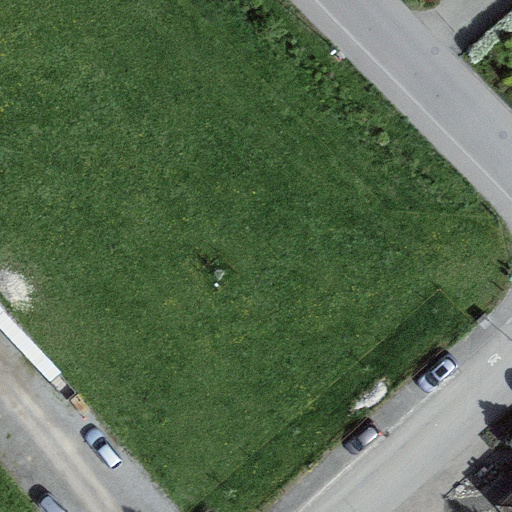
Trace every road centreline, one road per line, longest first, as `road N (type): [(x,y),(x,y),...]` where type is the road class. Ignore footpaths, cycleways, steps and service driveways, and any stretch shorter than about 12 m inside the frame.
road 1 (residential): [(358,0),(511,155)]
road 2 (residential): [(348,511),(511,367)]
